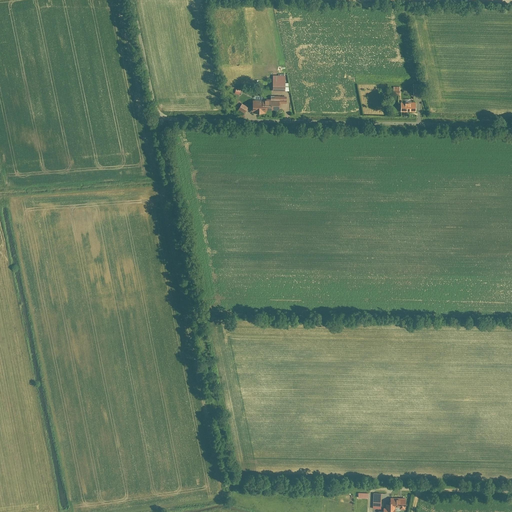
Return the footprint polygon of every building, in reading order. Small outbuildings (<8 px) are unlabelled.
[(285,76),(272,76),(272,92),(285,92),(285,76)] [(421,84),(413,84),(413,95),(423,95),(423,90),(421,84)] [(262,101),(252,101),(252,113),(265,113),(265,111),(279,111),(279,107),(280,107),(280,104),(287,104),(287,96),(270,96),(270,100),(262,100),(262,101)] [(416,103),(400,102),(400,112),(416,113),(416,103)] [(248,107),(242,104),(238,110),(244,114),(248,107)] [(373,493),(373,509),(381,509),(382,494),(373,493)] [(379,511),(378,511),(395,511),(396,509),(406,509),(407,498),(392,498),(392,504),(386,504),(386,508),(384,508),(384,511),(379,511)]
